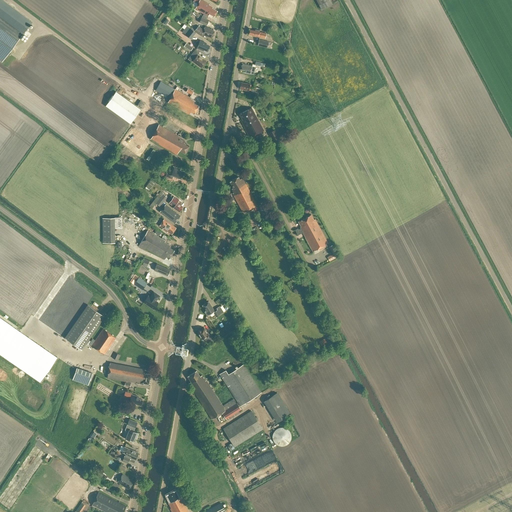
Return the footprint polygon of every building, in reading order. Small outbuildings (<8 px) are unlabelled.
[(0,0),(0,16),(23,34),(32,22),(1,0),(0,0)] [(201,0),(199,0),(195,9),(204,14),(202,17),(207,19),(209,14),(214,16),(217,11),(212,8),(213,7),(209,5),(209,4),(201,0)] [(329,0),(315,0),(321,9),(332,4),(329,0)] [(0,60),(2,62),(23,34),(0,16),(0,60)] [(201,18),(199,22),(206,26),(209,21),(201,18)] [(191,39),(196,33),(191,29),(191,30),(187,26),(182,32),(186,35),(191,39)] [(202,35),(212,38),(214,32),(213,31),(213,30),(209,28),(205,26),(203,30),(198,26),(194,31),(201,36),(202,35)] [(259,32),(259,30),(255,29),(255,31),(250,30),(248,34),(252,35),(252,36),(259,38),(259,37),(265,38),(266,34),(259,32)] [(257,46),(267,48),(269,42),(259,39),(257,46)] [(197,41),(195,44),(198,45),(196,48),(203,51),(203,50),(207,51),(209,46),(206,45),(206,43),(200,41),(199,42),(197,41)] [(206,61),(197,55),(199,52),(195,49),(188,58),(201,68),(206,61)] [(252,65),(252,66),(247,65),(247,64),(245,64),(245,65),(242,64),(242,66),(241,65),(240,70),(245,71),(245,73),(250,74),(250,73),(253,74),(255,69),(256,66),(260,67),(261,64),(256,62),(255,65),(252,65)] [(194,114),(199,106),(193,103),(194,102),(190,99),(191,98),(178,91),(179,88),(177,87),(176,89),(175,89),(175,90),(160,82),(156,91),(170,99),(168,103),(189,114),(190,112),(194,114)] [(255,92),(256,88),(251,86),(251,85),(250,85),(250,84),(246,83),(246,84),(241,83),(240,89),(248,91),(248,90),(255,92)] [(140,109),(116,92),(106,105),(130,123),(140,109)] [(242,120),(241,120),(244,127),(244,128),(250,138),(263,131),(251,108),(239,114),(242,120)] [(184,153),(189,146),(184,143),(185,141),(183,140),(183,139),(159,125),(150,139),(177,155),(179,150),(184,153)] [(273,143),(280,139),(275,130),(268,134),(273,143)] [(173,176),(181,179),(184,172),(180,170),(180,169),(173,166),(170,174),(167,173),(165,177),(172,179),(173,176)] [(243,213),(257,205),(242,178),(240,180),(238,177),(229,181),(233,188),(231,189),(234,193),(232,193),(243,213)] [(151,179),(146,187),(150,190),(155,182),(151,179)] [(157,197),(164,202),(167,197),(160,192),(159,194),(157,193),(156,195),(157,196),(157,197)] [(181,204),(182,202),(174,196),(169,203),(174,206),(173,208),(179,212),(182,209),(181,208),(182,206),(180,205),(181,205),(181,204)] [(164,202),(157,197),(149,206),(152,208),(155,203),(160,207),(164,202)] [(160,212),(175,223),(180,216),(165,204),(160,212)] [(328,243),(315,220),(315,219),(314,220),(311,215),(308,216),(307,216),(305,217),(305,218),(298,221),(301,227),(300,227),(300,228),(298,230),(298,228),(295,230),(297,235),(300,233),(299,232),(301,231),(312,251),(328,243)] [(102,218),(103,243),(115,242),(115,225),(118,225),(118,220),(115,220),(115,217),(102,218)] [(167,232),(171,234),(176,228),(164,219),(159,226),(163,228),(162,229),(167,232)] [(164,242),(165,241),(147,231),(139,245),(165,260),(167,257),(169,258),(174,250),(169,247),(170,245),(164,242)] [(339,256),(336,252),(332,245),(329,247),(333,254),(331,255),(333,259),(339,256)] [(167,276),(170,270),(156,264),(154,270),(167,276)] [(139,278),(134,284),(142,290),(147,283),(139,278)] [(301,291),(302,291),(305,289),(303,285),(302,285),(300,282),(296,284),(298,287),(293,290),(295,294),(296,293),(301,291)] [(131,299),(137,303),(144,294),(139,290),(131,299)] [(148,296),(143,302),(154,309),(158,303),(156,301),(159,296),(153,292),(150,297),(148,296)] [(308,296),(304,298),(309,308),(313,306),(308,296)] [(220,306),(214,310),(208,301),(202,305),(206,311),(205,312),(207,316),(213,312),(216,317),(223,312),(220,306)] [(104,317),(88,305),(65,338),(81,350),(104,317)] [(0,318),(0,355),(40,383),(57,358),(0,318)] [(207,342),(214,338),(212,334),(210,335),(207,332),(206,332),(203,327),(197,332),(202,340),(204,338),(207,342)] [(103,329),(95,340),(93,339),(89,344),(91,346),(104,355),(116,338),(103,329)] [(118,360),(120,355),(114,352),(112,358),(118,360)] [(144,369),(110,363),(107,378),(125,382),(124,386),(130,387),(131,383),(136,384),(136,383),(141,384),(143,384),(143,383),(148,384),(149,379),(150,379),(150,374),(143,373),(144,369)] [(226,370),(219,374),(240,406),(261,393),(243,365),(228,374),(226,370)] [(88,385),(92,374),(77,368),(73,380),(88,385)] [(226,419),(241,409),(237,403),(236,403),(233,399),(222,406),(206,380),(205,381),(202,375),(200,376),(196,371),(187,376),(191,382),(189,384),(212,419),(222,413),(226,419)] [(135,403),(141,405),(142,400),(138,399),(139,397),(132,394),(125,391),(123,396),(127,398),(127,399),(128,399),(127,402),(129,402),(129,403),(135,405),(135,403)] [(264,400),(276,423),(282,420),(281,418),(290,413),(279,392),(264,400)] [(251,411),(223,429),(234,447),(263,429),(251,411)] [(125,439),(133,441),(134,438),(136,439),(138,433),(134,431),(137,423),(129,419),(125,430),(128,431),(125,439)] [(275,430),(274,431),(273,432),(273,434),(272,435),(272,437),(272,438),(273,440),(273,441),(274,442),(275,444),(277,445),(279,446),(281,446),(283,446),(285,446),(286,445),(288,444),(289,442),(290,441),(291,439),(291,438),(291,436),(291,435),(291,433),(290,431),(288,430),(286,428),(284,428),(282,427),(280,427),(278,428),(276,429),(275,430)] [(122,453),(125,454),(122,461),(127,463),(129,458),(135,460),(138,453),(124,447),(121,446),(119,451),(122,452),(122,453)] [(79,461),(89,452),(86,449),(76,458),(79,461)] [(117,482),(128,490),(134,481),(122,474),(120,477),(118,476),(115,481),(117,482)] [(116,490),(119,485),(114,482),(111,487),(116,490)] [(171,511),(189,511),(182,497),(179,497),(175,490),(166,495),(170,502),(168,503),(171,508),(170,508),(171,511)] [(105,511),(123,511),(126,506),(98,492),(92,505),(105,511)] [(76,511),(77,511),(80,511),(86,505),(82,502),(76,511)] [(225,511),(221,503),(206,511),(225,511)]
